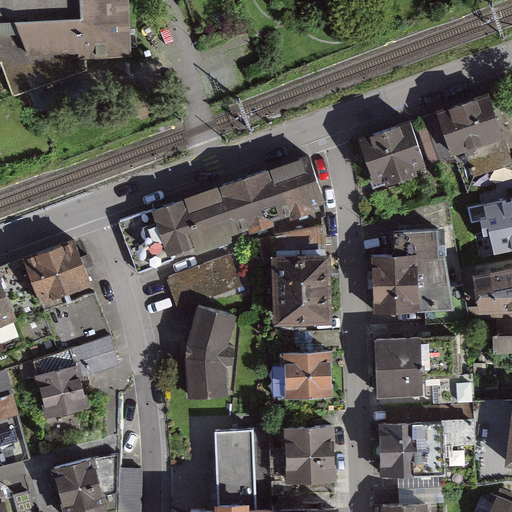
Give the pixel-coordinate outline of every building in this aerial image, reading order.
[(0,0),(0,58),(16,94),(89,69),(89,55),(126,53),(125,0),(0,0)] [(511,153),(488,96),(434,115),(452,164),(462,195),(511,178),(511,153)] [(408,123),(358,142),(374,189),(425,172),(408,123)] [(309,157),(257,174),(275,230),(328,211),(309,157)] [(257,174),(212,190),(231,246),(275,230),(257,174)] [(212,190),(120,221),(144,279),(231,246),(212,190)] [(511,250),(511,195),(454,208),(459,231),(479,227),(485,256),(511,250)] [(414,327),(457,323),(452,279),(440,280),(434,221),(381,226),(383,253),(361,255),(366,312),(412,307),(414,327)] [(317,225),(264,238),(266,254),(318,251),(317,225)] [(73,239),(24,259),(42,302),(90,283),(73,239)] [(318,251),(266,254),(270,324),(294,323),(322,321),(318,251)] [(0,371),(5,370),(62,350),(46,311),(42,302),(24,259),(0,267),(0,371)] [(229,259),(171,280),(183,314),(241,293),(229,259)] [(511,266),(463,273),(469,319),(511,313),(511,266)] [(94,291),(46,311),(62,350),(112,334),(94,291)] [(226,324),(188,314),(176,360),(177,402),(218,401),(217,371),(225,369),(226,355),(219,353),(226,324)] [(294,323),(270,324),(271,337),(295,335),(294,323)] [(62,350),(5,370),(9,383),(37,377),(49,415),(88,406),(79,374),(119,363),(112,334),(62,350)] [(511,385),(511,340),(484,343),(486,364),(500,362),(502,386),(511,385)] [(447,348),(366,354),(370,403),(413,399),(412,385),(431,384),(451,382),(447,348)] [(266,354),(269,395),(332,392),(330,351),(266,354)] [(0,464),(27,456),(9,383),(5,370),(0,371),(0,464)] [(451,382),(431,384),(433,410),(466,407),(464,381),(451,382)] [(490,390),(469,390),(469,406),(491,405),(490,390)] [(495,416),(470,411),(476,501),(511,500),(511,481),(488,480),(495,416)] [(467,414),(438,416),(439,428),(442,483),(443,501),(472,499),(467,414)] [(511,417),(495,416),(488,480),(511,481),(511,417)] [(335,423),(273,427),(276,480),(338,476),(335,423)] [(176,499),(177,511),(259,511),(254,425),(201,428),(205,497),(176,499)] [(439,428),(376,433),(380,487),(442,483),(439,428)] [(116,453),(81,457),(92,499),(115,495),(116,453)] [(81,457),(48,466),(59,511),(95,511),(92,499),(81,457)] [(141,511),(142,477),(120,477),(119,511),(141,511)] [(295,482),(265,484),(266,498),(296,496),(295,482)] [(9,511),(1,484),(0,484),(0,511),(9,511)] [(37,511),(32,489),(16,493),(20,511),(37,511)] [(433,511),(433,501),(378,505),(377,511),(433,511)]
